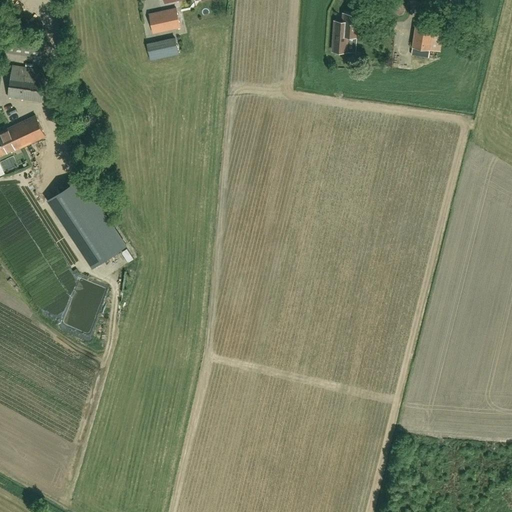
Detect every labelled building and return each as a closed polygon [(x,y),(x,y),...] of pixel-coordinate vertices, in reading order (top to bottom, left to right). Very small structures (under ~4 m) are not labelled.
[(153,33),(180,27),(176,9),(149,15),(153,33)] [(344,13),(343,21),(335,21),(334,26),(333,51),(346,52),(347,36),(357,36),(358,37),(360,15),(344,13)] [(415,23),(412,48),(430,50),(440,52),(445,27),(415,23)] [(5,32),(2,51),(43,57),(46,39),(5,32)] [(178,54),(175,39),(147,45),(151,60),(178,54)] [(48,71),(13,66),(8,97),(43,103),(48,71)] [(12,152),(13,151),(45,136),(36,115),(2,131),(3,133),(0,134),(0,155),(11,150),(12,152)] [(48,199),(93,266),(126,244),(82,176),(48,199)]
